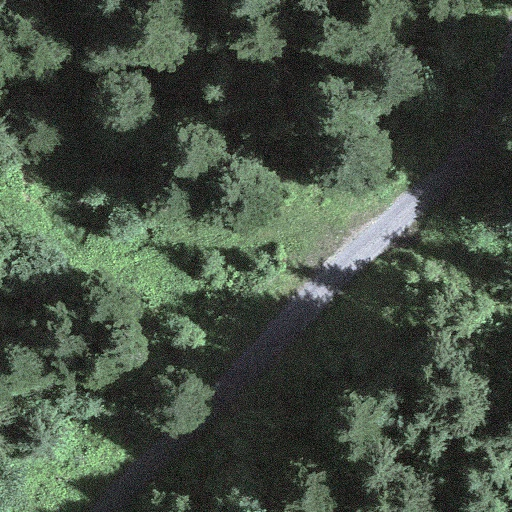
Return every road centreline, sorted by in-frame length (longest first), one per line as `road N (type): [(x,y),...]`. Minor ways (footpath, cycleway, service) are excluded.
road 1 (track): [(94,511),(324,272),(421,188),(472,133),(511,62)]
road 2 (track): [(372,228),(150,247),(74,246),(0,224)]
